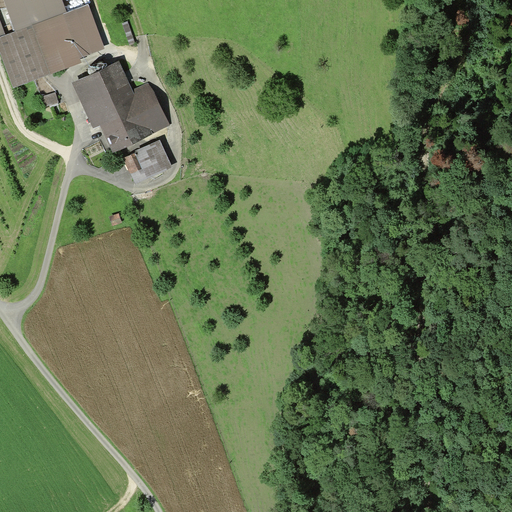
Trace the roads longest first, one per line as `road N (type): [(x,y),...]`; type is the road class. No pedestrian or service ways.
road 1 (track): [(432,511),(420,410),(423,225),(432,130),(460,66),(470,0)]
road 2 (track): [(460,66),(485,139),(511,344)]
road 3 (unclassified): [(0,310),(160,511)]
